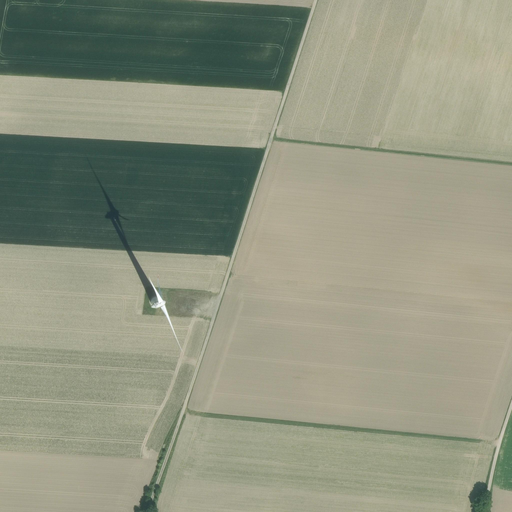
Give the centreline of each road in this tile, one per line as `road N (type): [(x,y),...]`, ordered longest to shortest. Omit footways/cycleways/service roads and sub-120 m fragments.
road 1 (track): [(147,511),(316,0)]
road 2 (track): [(270,139),(511,164)]
